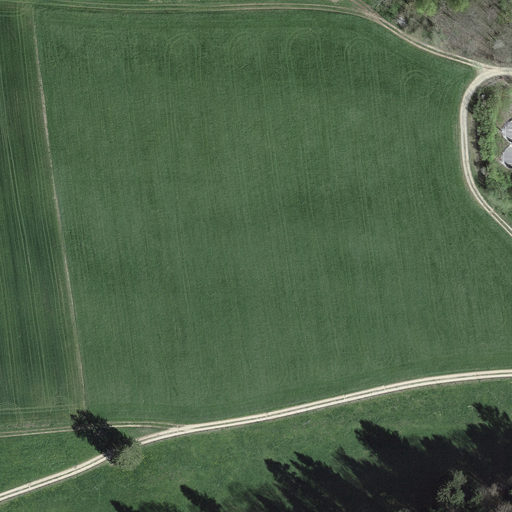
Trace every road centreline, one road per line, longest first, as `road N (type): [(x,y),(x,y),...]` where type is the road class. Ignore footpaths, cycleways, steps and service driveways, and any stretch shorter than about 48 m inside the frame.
road 1 (track): [(0,505),(189,435),(382,394),(511,378)]
road 2 (motorway): [(511,130),(0,103)]
road 3 (motorway): [(0,129),(511,154)]
road 4 (track): [(511,77),(476,85),(462,120),(478,201),(511,235)]
